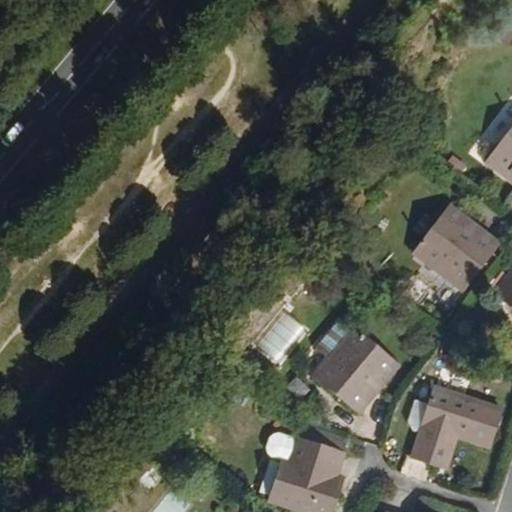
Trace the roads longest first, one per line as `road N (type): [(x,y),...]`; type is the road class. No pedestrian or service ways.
road 1 (unclassified): [(0,448),(373,0)]
road 2 (primary): [(0,160),(137,0)]
